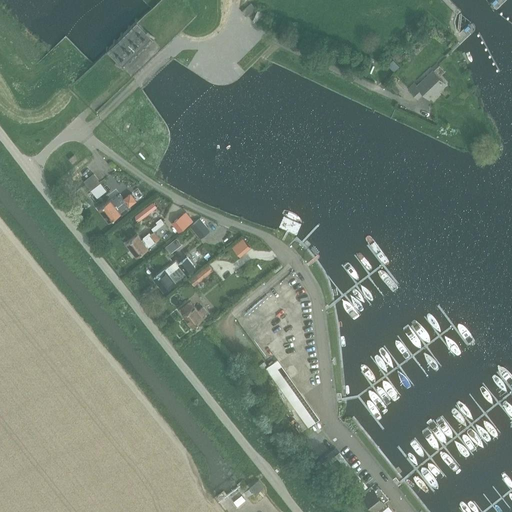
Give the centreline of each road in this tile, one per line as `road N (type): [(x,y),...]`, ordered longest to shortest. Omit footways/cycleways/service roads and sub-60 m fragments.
road 1 (unclassified): [(298,511),(28,168)]
road 2 (unclassified): [(294,261),(276,242),(146,179),(84,135)]
